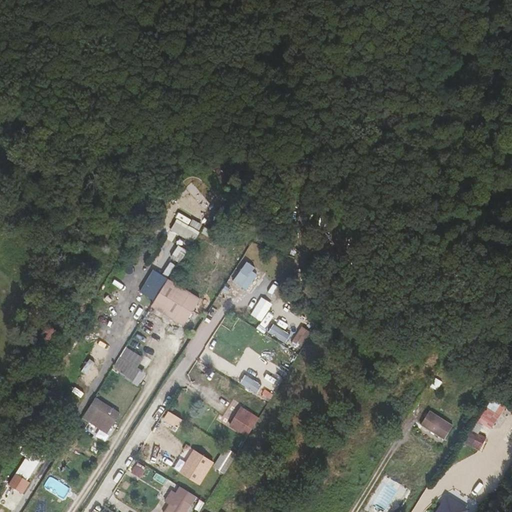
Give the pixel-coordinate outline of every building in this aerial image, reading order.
[(163,252),(179,262),(193,240),(177,230),(163,252)] [(100,249),(92,246),(88,257),(95,260),(100,249)] [(259,266),(275,279),(279,273),(263,261),(259,266)] [(247,290),(259,274),(246,265),(234,281),(247,290)] [(153,268),(140,292),(154,299),(167,276),(153,268)] [(185,322),(154,303),(137,329),(169,349),(185,322)] [(274,323),(268,333),(286,342),(291,332),(274,323)] [(261,347),(277,356),(282,347),(266,338),(261,347)] [(148,372),(145,370),(151,360),(128,345),(112,368),(138,386),(148,372)] [(242,377),(253,357),(241,350),(230,370),(242,377)] [(98,395),(125,412),(134,398),(125,392),(131,383),(113,372),(98,395)] [(82,418),(93,424),(93,425),(108,434),(121,412),(96,396),(82,418)] [(476,420),(491,429),(506,408),(490,397),(476,420)] [(164,420),(178,427),(183,418),(168,411),(164,420)] [(421,425),(444,440),(453,426),(430,411),(421,425)] [(239,449),(251,430),(233,419),(221,438),(239,449)] [(475,421),(471,430),(478,434),(483,425),(475,421)] [(81,422),(69,441),(94,457),(106,438),(81,422)] [(154,431),(168,439),(173,431),(159,423),(154,431)] [(463,442),(480,451),(486,438),(478,434),(471,430),(463,442)] [(500,446),(511,452),(511,444),(503,440),(500,446)] [(45,455),(34,448),(17,476),(28,482),(45,455)] [(216,486),(229,466),(218,459),(206,479),(216,486)] [(192,498),(207,475),(186,462),(172,485),(192,498)] [(141,477),(145,469),(136,464),(132,473),(141,477)] [(28,482),(17,476),(10,487),(23,494),(29,483),(28,482)] [(437,511),(468,511),(469,511),(447,497),(437,511)] [(184,511),(171,502),(166,509),(162,506),(158,511),(184,511)]
